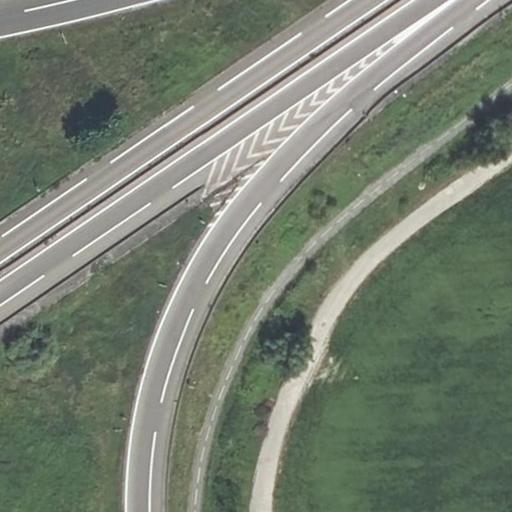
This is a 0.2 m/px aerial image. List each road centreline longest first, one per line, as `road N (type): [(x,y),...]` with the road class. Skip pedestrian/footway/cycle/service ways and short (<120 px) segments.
road 1 (trunk): [(143,511),(145,439),(158,380),(226,237),(277,172),(470,0)]
road 2 (trunk): [(0,300),(442,0)]
road 3 (track): [(511,142),(412,219),(325,320),(284,425),(278,511)]
road 4 (trunk): [(370,0),(0,250)]
